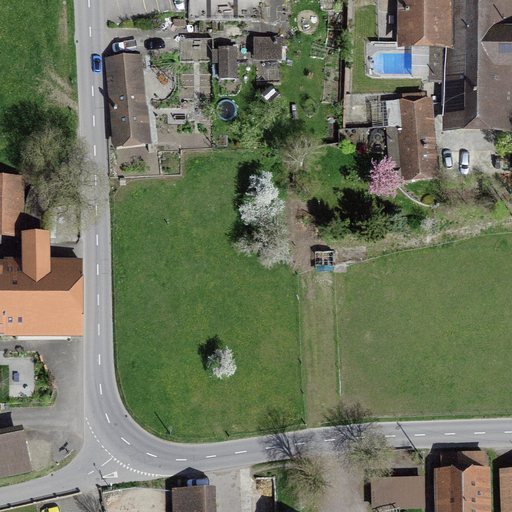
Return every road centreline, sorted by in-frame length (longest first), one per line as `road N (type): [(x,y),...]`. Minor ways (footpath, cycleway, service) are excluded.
road 1 (tertiary): [(128,443),(106,416),(100,392),(88,0)]
road 2 (tertiary): [(511,431),(393,434),(187,459),(128,443)]
road 3 (residential): [(128,443),(89,471),(0,497)]
